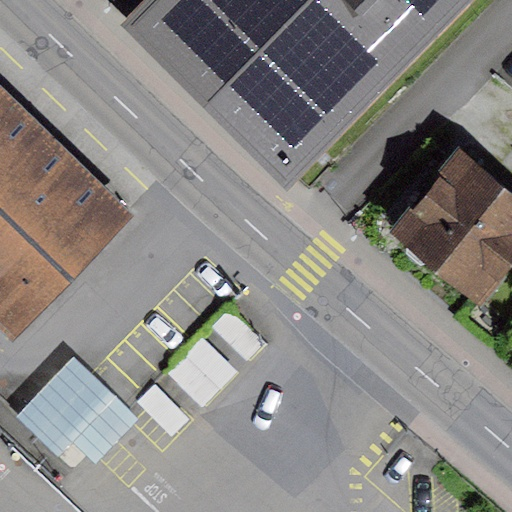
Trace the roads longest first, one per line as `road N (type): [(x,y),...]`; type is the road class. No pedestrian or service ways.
road 1 (tertiary): [(285,255),(12,0)]
road 2 (residential): [(285,255),(511,15)]
road 3 (tertiary): [(511,449),(285,255)]
